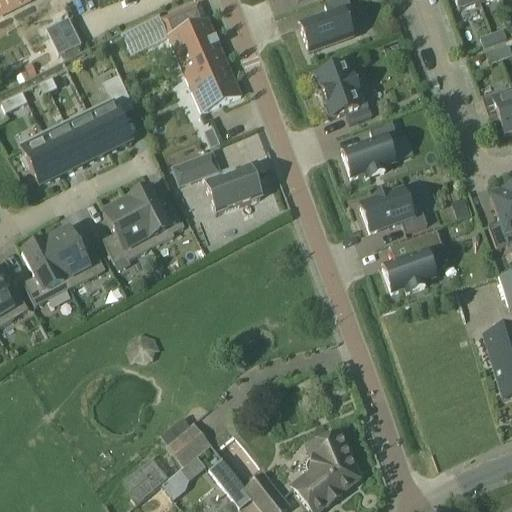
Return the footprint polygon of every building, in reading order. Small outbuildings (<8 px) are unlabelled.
[(350,12),(346,0),(345,0),(323,8),(328,19),(299,30),(308,56),(355,39),(346,13),(350,12)] [(453,0),(458,14),(480,6),(477,0),(453,0)] [(198,7),(160,23),(201,117),(240,100),(207,24),(206,25),(198,7)] [(0,34),(10,29),(0,9),(0,34)] [(80,49),(67,24),(46,35),(58,60),(80,49)] [(502,34),(491,38),(494,47),(506,43),(502,34)] [(483,51),(494,47),(491,38),(480,42),(483,51)] [(508,50),(497,54),(500,63),(511,59),(508,50)] [(489,67),(500,63),(497,54),(486,58),(489,67)] [(24,70),(30,81),(36,77),(31,67),(24,70)] [(328,119),(331,120),(332,122),(344,117),(348,129),(371,121),(356,80),(347,83),(342,70),(317,79),(321,93),(327,108),(325,111),(328,119)] [(109,103),(86,115),(107,157),(130,146),(118,120),(133,113),(118,80),(102,88),(109,103)] [(44,85),(50,96),(57,93),(51,82),(44,85)] [(50,96),(44,85),(37,89),(42,100),(50,96)] [(504,140),(511,136),(511,95),(509,88),(511,93),(490,101),(504,140)] [(0,106),(0,107),(5,118),(27,107),(21,97),(0,106)] [(86,115),(64,125),(85,168),(107,157),(86,115)] [(499,127),(496,119),(488,122),(491,130),(499,127)] [(62,179),(85,168),(64,125),(41,137),(62,179)] [(384,176),(382,171),(398,166),(389,140),(395,138),(391,126),(368,134),(373,146),(341,157),(350,183),(364,178),(365,182),(384,176)] [(208,145),(216,141),(212,133),(204,136),(208,145)] [(62,179),(41,137),(18,148),(23,160),(20,162),(25,173),(29,171),(38,191),(62,179)] [(211,159),(172,173),(179,190),(191,186),(202,182),(204,189),(209,204),(215,219),(260,202),(253,184),(253,183),(255,182),(253,177),(251,171),(233,178),(232,178),(228,179),(221,182),(222,183),(220,183),(219,184),(218,180),(216,176),(218,176),(214,167),(211,159)] [(127,205),(125,206),(150,253),(173,241),(172,238),(184,232),(171,208),(159,215),(148,193),(145,195),(142,190),(128,198),(130,203),(127,204),(127,205)] [(494,253),(511,246),(511,192),(501,196),(501,197),(488,201),(497,226),(485,231),(494,253)] [(372,207),(359,211),(369,237),(400,226),(404,238),(426,229),(422,217),(420,218),(411,193),(391,200),(389,196),(371,202),(372,207)] [(462,202),(451,206),(456,222),(468,218),(462,202)] [(114,269),(125,262),(127,265),(150,253),(125,206),(102,218),(113,239),(101,245),(114,269)] [(68,234),(43,247),(66,294),(104,276),(92,252),(80,258),(68,234)] [(441,251),(436,235),(408,245),(413,260),(381,272),(391,298),(404,293),(406,297),(424,291),(422,286),(438,281),(429,255),(441,251)] [(34,310),(66,294),(43,247),(21,257),(34,281),(22,288),(34,310)] [(511,312),(511,278),(499,283),(508,313),(511,312)] [(0,294),(0,331),(28,314),(14,291),(2,298),(0,294)] [(503,403),(511,399),(511,331),(483,340),(503,403)] [(134,348),(131,356),(135,365),(143,368),(151,364),(155,356),(151,348),(143,345),(134,348)] [(193,429),(167,450),(184,470),(209,449),(193,429)] [(354,484),(355,479),(355,475),(338,437),(307,451),(311,460),(309,461),(306,463),(304,466),(303,469),(303,472),(303,475),(304,479),(306,480),(291,491),(308,511),(320,511),(325,508),(327,510),(342,498),(340,496),(352,487),(354,484)] [(147,462),(119,485),(137,505),(164,482),(147,462)] [(252,501),(245,493),(221,463),(208,474),(239,511),(252,501)] [(245,493),(252,501),(260,511),(286,511),(288,511),(262,479),(245,493)] [(161,491),(148,501),(156,511),(162,511),(172,504),(161,491)]
